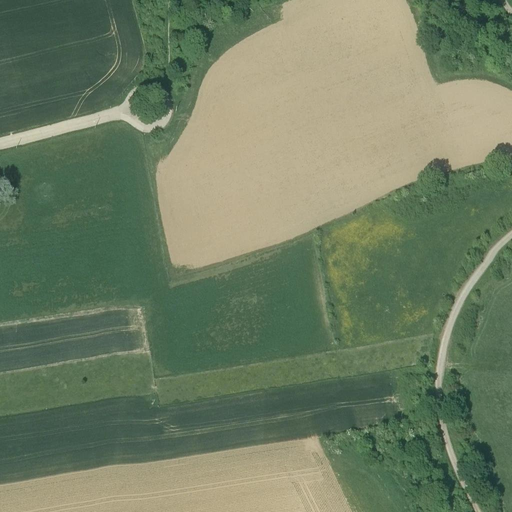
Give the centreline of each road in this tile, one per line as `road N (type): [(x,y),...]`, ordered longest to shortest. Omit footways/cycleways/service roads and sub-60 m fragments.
road 1 (track): [(476,511),(443,429),(441,360),(462,301),(511,243)]
road 2 (residential): [(0,142),(128,113)]
